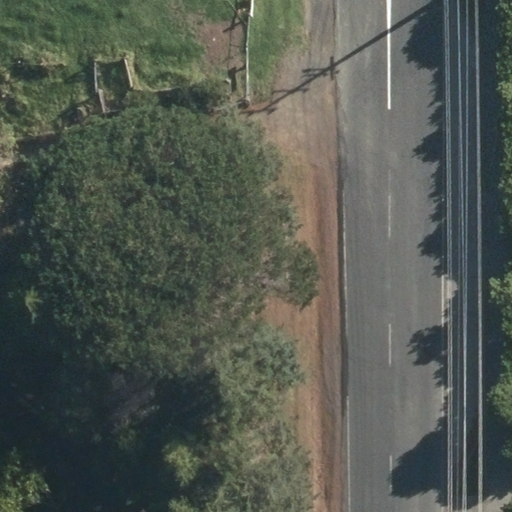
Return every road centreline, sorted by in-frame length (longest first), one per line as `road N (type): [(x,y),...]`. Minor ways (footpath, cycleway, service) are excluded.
road 1 (tertiary): [(390,511),(390,0)]
road 2 (unknown): [(74,511),(0,416)]
